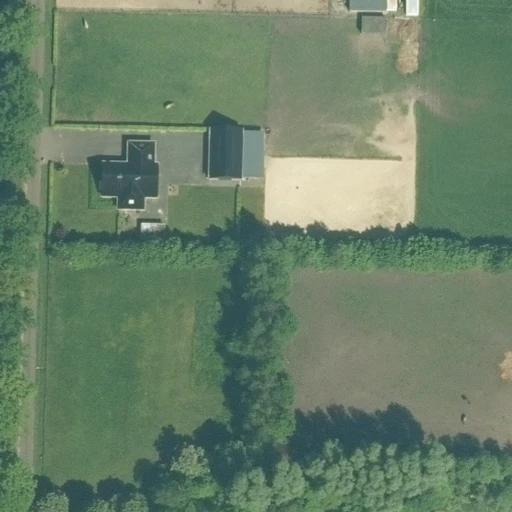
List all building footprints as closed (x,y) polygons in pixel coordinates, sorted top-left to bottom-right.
[(342,0),(342,13),(391,13),(391,0),(342,0)] [(398,0),(398,17),(417,17),(416,0),(398,0)] [(379,33),(378,18),(355,19),(356,34),(379,33)] [(208,182),(240,183),(241,132),(209,132),(208,182)] [(152,168),(153,147),(128,147),(128,168),(103,168),(102,200),(118,200),(118,212),(137,213),(137,200),(156,201),(157,169),(152,168)]
